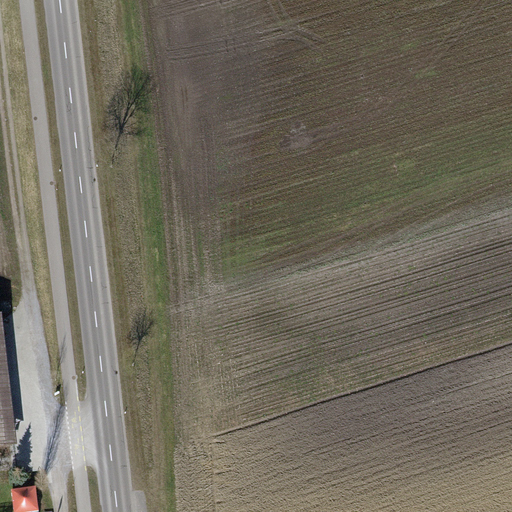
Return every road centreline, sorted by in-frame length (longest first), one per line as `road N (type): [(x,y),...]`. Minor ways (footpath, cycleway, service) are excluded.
road 1 (secondary): [(121,511),(62,0)]
road 2 (track): [(165,511),(157,281),(122,0)]
road 3 (track): [(0,40),(58,511)]
